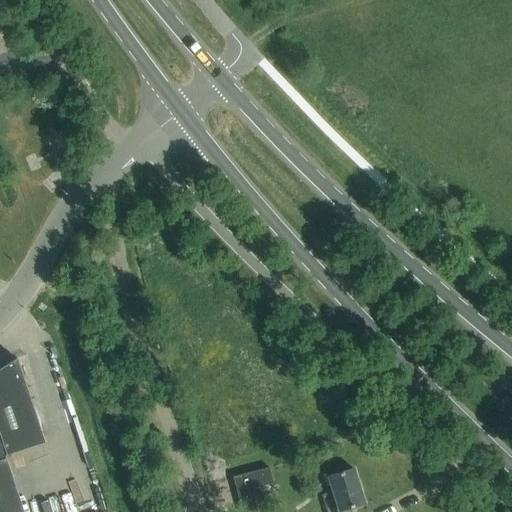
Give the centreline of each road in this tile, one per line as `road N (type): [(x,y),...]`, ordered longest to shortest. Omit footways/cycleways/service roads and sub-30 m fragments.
road 1 (secondary): [(180,105),(348,304),(511,466)]
road 2 (secondary): [(511,350),(321,184),(219,76)]
road 3 (unclassified): [(107,168),(128,304),(196,511)]
road 4 (unclassified): [(0,319),(107,168)]
road 5 (secondary): [(99,0),(180,105)]
